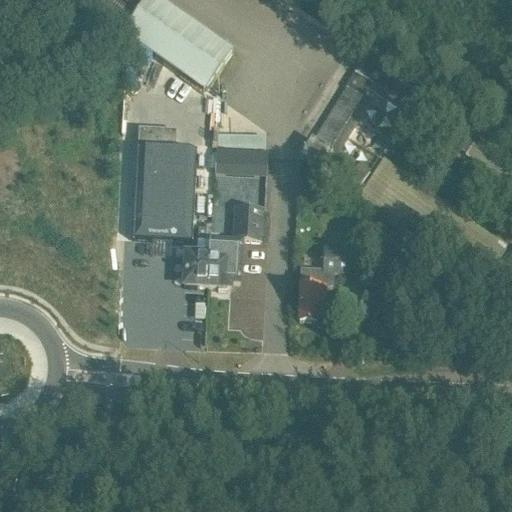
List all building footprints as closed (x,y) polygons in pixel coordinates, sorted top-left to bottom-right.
[(204,95),(232,55),(152,0),(148,0),(122,38),(204,95)] [(476,138),(361,64),(345,89),(347,91),(314,144),(311,143),(300,161),(319,175),(320,173),(353,196),(369,174),(339,153),(370,105),(363,100),(368,92),(465,155),(476,138)] [(132,231),(132,242),(134,242),(192,245),(193,230),(198,230),(197,257),(191,257),(186,257),(184,289),(185,289),(206,290),(209,255),(210,237),(210,236),(211,232),(211,231),(211,218),(193,218),(196,153),(193,153),(174,152),(175,136),(175,132),(139,130),(139,134),(138,150),(137,150),(132,231)] [(467,156),(465,158),(511,188),(511,160),(477,139),(467,156)] [(219,154),(218,173),(231,173),(231,178),(252,179),(253,174),(266,174),(266,156),(219,154)] [(261,244),(262,212),(234,211),(232,243),(261,244)] [(209,255),(206,290),(218,290),(218,294),(224,294),(227,294),(227,293),(227,291),(230,291),(230,290),(230,287),(239,287),(241,247),(230,247),(218,246),(219,237),(215,237),(210,237),(209,255)] [(349,277),(350,254),(325,252),(324,274),(301,273),(301,286),(300,286),(299,324),(317,325),(317,315),(323,316),(324,288),(332,289),(333,277),(349,277)]
